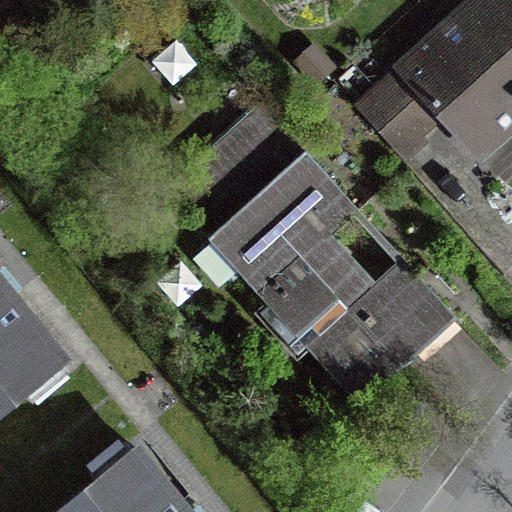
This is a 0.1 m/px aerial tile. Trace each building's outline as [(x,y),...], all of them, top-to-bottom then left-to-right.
[(475,157),(511,123),(511,9),(503,0),(478,0),(399,73),(439,118),(475,157)] [(356,112),(396,157),(439,118),(399,73),(356,112)] [(356,404),(355,405),(356,407),(417,353),(415,352),(448,322),(449,323),(453,320),(415,277),(399,260),(367,289),(324,241),(356,212),(269,116),(266,118),(272,125),(244,150),(242,148),(198,188),(184,172),(162,192),(267,309),(270,306),(306,346),(303,348),(305,351),(306,350),(356,404)] [(0,411),(60,362),(0,288),(0,411)] [(354,436),(333,413),(284,457),(304,480),(354,436)] [(182,511),(134,452),(60,511),(182,511)]
